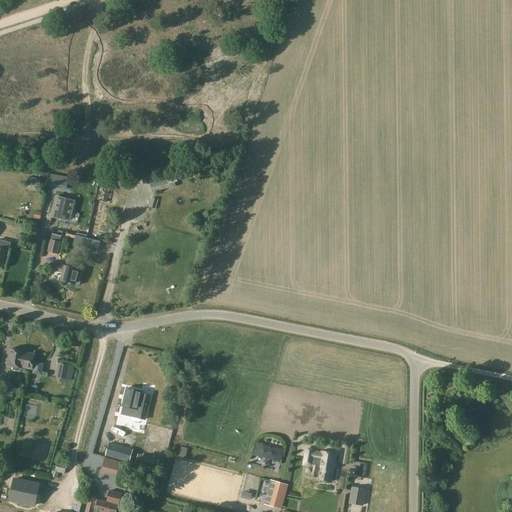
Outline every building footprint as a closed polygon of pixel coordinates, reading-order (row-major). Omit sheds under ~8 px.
[(33,178),(31,186),(39,188),(41,179),(33,178)] [(110,189),(111,183),(100,181),(95,200),(107,203),(110,189)] [(56,196),(52,215),(69,220),(74,200),(56,196)] [(86,239),(83,248),(97,251),(99,243),(86,239)] [(49,240),(47,252),(56,254),(59,242),(49,240)] [(0,243),(0,264),(2,265),(5,251),(8,252),(10,246),(0,243)] [(64,266),(64,267),(55,264),(53,271),(62,274),(60,281),(79,286),(83,271),(64,266)] [(10,350),(6,366),(12,367),(11,370),(13,372),(20,373),(22,372),(22,368),(24,353),(10,350)] [(24,353),(22,368),(33,371),(32,373),(41,375),(43,363),(33,361),(34,355),(24,353)] [(71,382),(74,367),(59,364),(56,379),(71,382)] [(10,384),(3,390),(10,397),(17,391),(10,384)] [(122,406),(123,406),(121,413),(145,419),(150,396),(143,394),(142,396),(140,395),(141,392),(127,388),(122,406)] [(109,444),(105,456),(129,463),(133,450),(109,444)] [(313,451),(305,449),(303,459),(313,461),(312,467),(313,467),(311,479),(317,480),(330,482),(334,455),(313,452),(313,451)] [(137,457),(135,464),(156,469),(158,462),(137,457)] [(14,480),(10,501),(34,506),(39,485),(14,480)] [(287,485),(270,480),(263,504),(281,510),(287,485)] [(362,506),(365,489),(351,487),(348,504),(362,506)] [(109,491),(106,502),(97,500),(95,511),(94,511),(116,511),(121,494),(109,491)] [(83,511),(87,499),(78,497),(75,511),(76,511),(83,511)] [(52,498),(49,507),(56,509),(58,504),(65,506),(67,502),(52,498)] [(88,500),(85,511),(92,511),(95,502),(88,500)]
